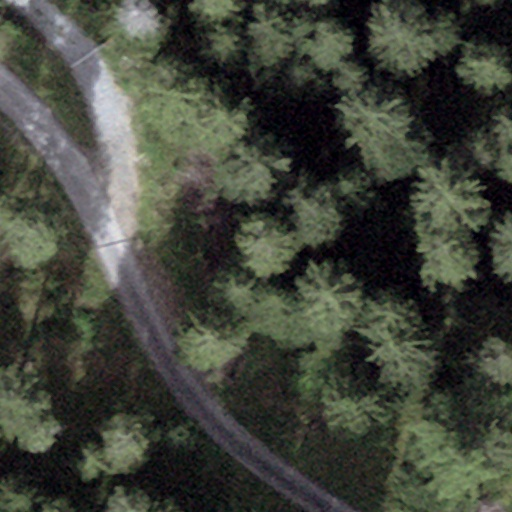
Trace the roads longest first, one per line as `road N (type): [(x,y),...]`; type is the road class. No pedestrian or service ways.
road 1 (track): [(321,511),(217,424),(115,267),(55,144),(0,78)]
road 2 (track): [(115,267),(116,143),(69,25),(32,0)]
